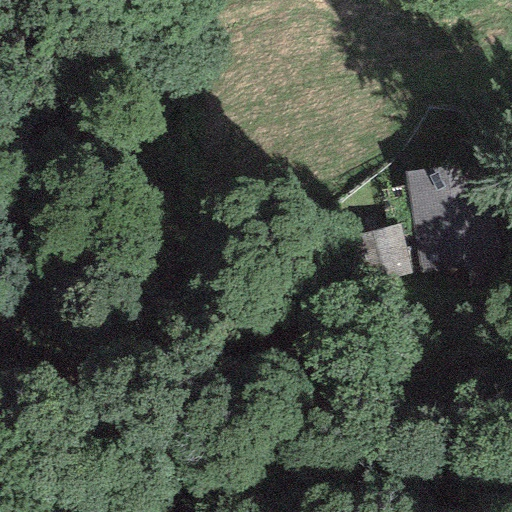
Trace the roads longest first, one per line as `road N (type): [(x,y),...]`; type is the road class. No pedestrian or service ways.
road 1 (track): [(142,511),(225,467),(346,375),(396,365),(511,369)]
road 2 (track): [(511,141),(442,135),(320,236)]
